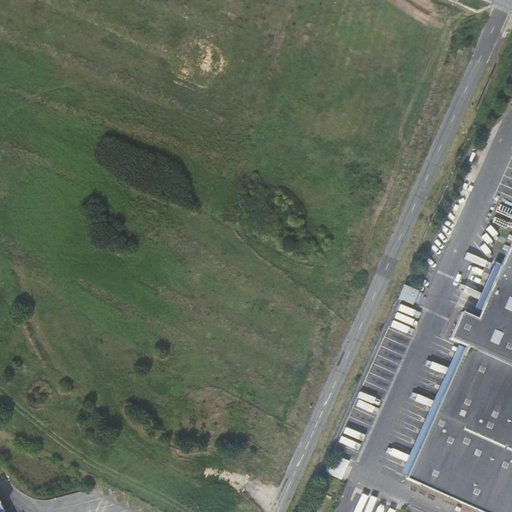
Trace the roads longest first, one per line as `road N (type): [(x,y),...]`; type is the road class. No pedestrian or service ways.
road 1 (unclassified): [(503,13),(278,511)]
road 2 (track): [(0,312),(137,446),(280,504)]
